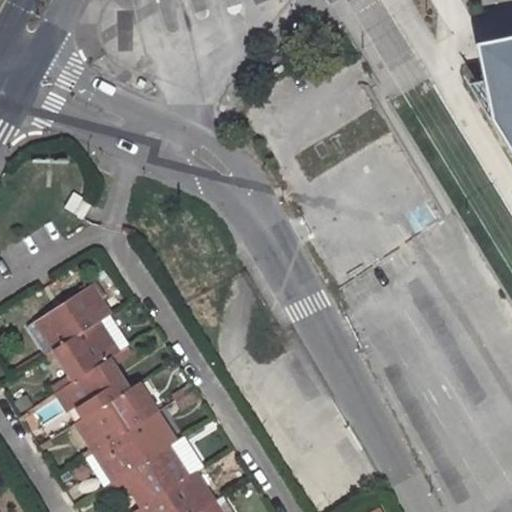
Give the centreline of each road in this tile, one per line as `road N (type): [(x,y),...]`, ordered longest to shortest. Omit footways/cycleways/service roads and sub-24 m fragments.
road 1 (residential): [(127,149),(402,225),(511,397)]
road 2 (unknown): [(352,84),(281,126),(277,140),(322,201),(405,171)]
road 3 (secondary): [(8,114),(70,0)]
road 4 (residential): [(127,149),(8,114)]
